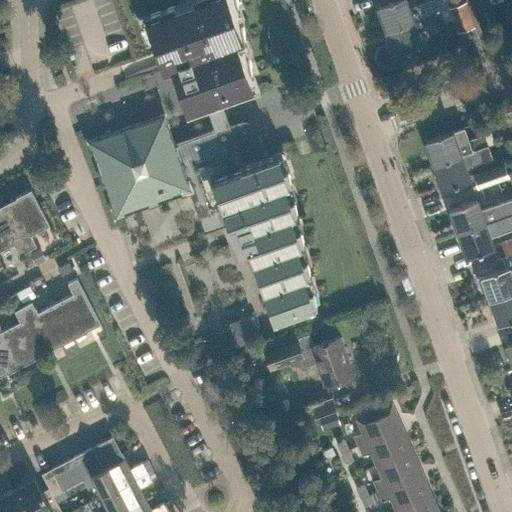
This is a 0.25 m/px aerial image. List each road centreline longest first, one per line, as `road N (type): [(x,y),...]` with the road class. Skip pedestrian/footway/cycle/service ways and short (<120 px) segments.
road 1 (tertiary): [(506,511),(372,127)]
road 2 (residential): [(190,511),(125,408),(0,463)]
road 3 (residential): [(0,163),(30,130),(25,0)]
road 4 (residential): [(372,127),(511,79)]
road 5 (tertiary): [(372,127),(326,0)]
